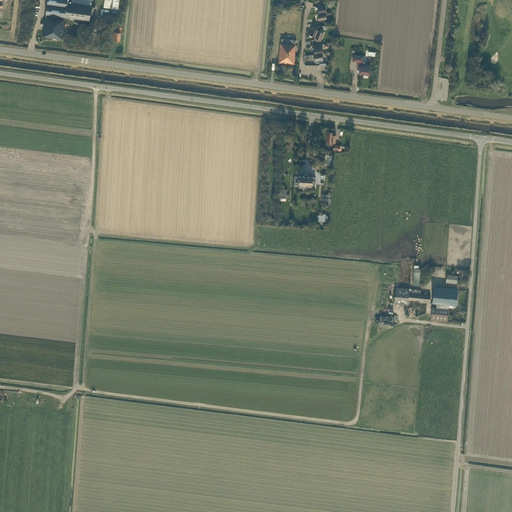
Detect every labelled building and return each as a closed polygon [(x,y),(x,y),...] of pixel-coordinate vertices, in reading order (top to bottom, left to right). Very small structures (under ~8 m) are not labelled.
[(66,10),(67,0),(47,0),(45,16),(43,37),(62,39),(65,18),(86,20),(87,13),(66,10)] [(121,32),(121,27),(118,26),(117,31),(114,31),(113,40),(120,40),(121,32)] [(312,27),(309,34),(315,37),(318,30),(312,27)] [(318,30),(315,37),(314,37),(321,40),(323,33),(318,30)] [(295,45),(296,40),(282,39),(281,44),(280,44),(279,62),(294,63),(296,45),(295,45)] [(362,62),(363,56),(353,55),(352,61),(358,62),(357,69),(360,70),(359,74),(369,75),(370,67),(364,66),(364,62),(362,62)] [(327,138),(326,142),(335,143),(336,135),(333,134),(333,132),(328,132),(327,136),(327,138)] [(324,162),(331,163),(332,155),(325,154),(324,162)] [(316,170),(321,166),(317,161),(312,165),(316,170)] [(295,176),(294,185),(299,185),(299,183),(312,184),(312,185),(315,185),(315,178),(313,178),(313,177),(299,176),(295,176)] [(289,194),(286,194),(287,189),(279,189),(279,198),(289,198),(289,194)] [(421,284),(419,283),(420,272),(413,271),(412,285),(421,286),(421,284)] [(446,274),(445,282),(458,284),(458,275),(446,274)] [(396,287),(394,304),(416,306),(417,302),(430,303),(430,294),(420,293),(421,290),(396,287)] [(432,307),(431,320),(447,321),(448,307),(453,308),(454,307),(455,306),(455,305),(456,305),(457,289),(434,287),(432,303),(436,303),(436,308),(432,307)]
